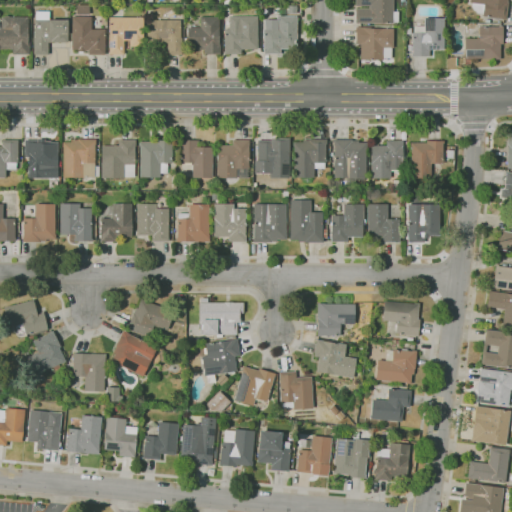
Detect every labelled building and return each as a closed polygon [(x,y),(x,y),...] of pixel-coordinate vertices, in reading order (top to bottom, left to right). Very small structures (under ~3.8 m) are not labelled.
[(392,23),(355,23),(356,8),(369,8),(369,6),(355,6),(355,0),(392,0),(392,11),(398,11),(398,22),(392,22),(392,23)] [(505,19),(482,16),(483,14),(478,13),(471,7),(472,3),(469,2),(469,0),(506,0),(506,2),(508,2),(507,9),(506,9),(505,19)] [(33,54),(33,37),(35,37),(34,20),(36,20),(36,11),(49,11),(49,19),(67,19),(67,33),(67,42),(47,42),(47,54),(33,54)] [(29,54),(12,54),(12,50),(0,50),(0,27),(1,27),(1,17),(4,17),(5,15),(8,16),(9,17),(28,17),(28,39),(29,39),(29,54)] [(104,54),(88,54),(88,50),(84,49),(84,51),(85,51),(85,52),(83,52),(83,51),(78,51),(78,49),(71,49),(72,16),(91,17),(91,29),(105,29),(104,54)] [(240,54),(224,54),(224,29),(225,29),(225,20),(238,20),(238,16),(257,16),(257,49),(254,49),(245,49),(240,49),(240,54)] [(264,54),(263,29),(277,28),(277,16),(296,16),(297,48),(279,49),(279,53),(264,54)] [(123,55),(108,55),(108,17),(142,17),(142,47),(130,47),(130,40),(123,40),(123,55)] [(220,54),(203,54),(203,49),(188,50),(188,44),(184,44),(184,38),(187,38),(187,27),(200,27),(200,17),(218,17),(219,39),(220,39),(220,54)] [(429,56),(410,56),(410,53),(411,53),(412,33),(413,33),(413,26),(424,26),(424,18),(444,18),(444,42),(447,42),(446,48),(444,48),(444,50),(429,49),(429,56)] [(182,55),(167,55),(167,43),(147,43),(147,20),(180,20),(180,37),(181,37),(182,55)] [(471,64),(465,64),(465,58),(467,58),(464,58),(465,39),(479,39),(479,26),(498,26),(498,25),(503,25),(502,44),(500,44),(500,58),(471,58),(471,64)] [(383,59),(361,59),(361,44),(356,44),(356,27),(371,27),(371,28),(393,28),(393,47),(391,47),(391,58),(382,58),(383,59)] [(289,178),(269,178),(270,173),(254,173),(255,161),(257,161),(257,140),(270,140),(270,139),(278,139),(278,140),(278,138),(289,138),(289,178)] [(57,178),(28,177),(29,157),(24,157),(24,140),(36,140),(36,139),(45,139),(45,141),(50,141),(50,142),(57,142),(57,178)] [(94,178),(63,177),(63,147),(62,147),(62,142),(71,142),(71,140),(78,140),(78,139),(95,139),(95,144),(95,163),(94,163),(94,166),(98,166),(98,176),(94,176),(94,178)] [(325,149),(325,163),(324,163),(324,168),(314,168),(314,177),(294,177),(294,157),(294,147),(293,147),(293,142),(303,142),(303,140),(308,140),(308,139),(326,139),(326,144),(325,144),(325,149)] [(358,140),(358,142),(366,142),(366,147),(365,147),(365,152),(367,152),(367,157),(365,157),(365,178),(364,178),(364,180),(355,180),(355,183),(348,183),(348,177),(334,177),(334,144),(333,144),(333,140),(351,139),(351,140),(358,140)] [(5,177),(0,177),(0,146),(2,146),(2,140),(17,140),(17,162),(16,162),(16,169),(5,169),(5,177)] [(124,178),(101,178),(101,175),(98,175),(99,162),(101,162),(101,146),(118,146),(118,140),(134,140),(134,177),(124,177),(124,178)] [(159,177),(140,177),(140,147),(139,147),(139,142),(155,142),(155,140),(172,140),(172,143),(171,143),(171,163),(167,163),(167,173),(159,173),(159,177)] [(212,177),(192,177),(192,162),(191,162),(191,165),(184,165),(184,163),(180,163),(180,143),(178,143),(178,140),(198,140),(198,147),(212,147),(212,177)] [(247,177),(236,177),(217,177),(217,145),(232,145),(232,140),(249,140),(249,168),(247,168),(247,177)] [(390,178),(371,178),(371,163),(370,163),(370,146),(386,145),(386,141),(402,140),(403,170),(390,170),(390,178)] [(430,178),(411,178),(411,148),(410,148),(410,143),(426,143),(426,141),(443,141),(443,143),(442,143),(442,163),(430,163),(430,178)] [(511,204),(509,204),(510,199),(499,198),(500,188),(504,189),(506,172),(511,172),(511,204)] [(322,242),(305,243),(305,241),(298,241),(298,239),(289,239),(289,234),(290,234),(290,200),(310,200),(310,212),(322,212),(322,229),(326,229),(326,238),(322,238),(322,242)] [(91,241),(73,241),(73,239),(74,239),(74,235),(59,234),(59,203),(79,203),(79,208),(91,208),(91,241)] [(131,203),(131,237),(116,237),(116,241),(101,241),(100,236),(100,218),(109,218),(109,214),(106,214),(106,206),(112,206),(112,204),(131,203)] [(168,241),(152,241),(152,235),(136,235),(136,203),(156,204),(156,208),(168,208),(168,241)] [(14,237),(15,237),(15,241),(0,241),(0,204),(3,204),(3,218),(15,218),(14,237)] [(54,234),(55,234),(55,239),(45,239),(45,241),(40,241),(40,242),(22,242),(22,237),(23,237),(23,218),(35,218),(35,204),(54,204),(54,234)] [(209,241),(176,241),(176,237),(177,237),(177,235),(175,235),(175,231),(177,231),(177,219),(178,219),(178,213),(189,213),(189,204),(208,204),(208,235),(209,235),(209,241)] [(245,241),(228,241),(228,236),(213,236),(213,204),(233,204),(233,208),(245,208),(245,241)] [(270,242),(253,242),(253,237),(254,237),(253,204),(285,204),(285,235),(286,235),(286,239),(276,239),(276,241),(270,241),(270,242)] [(330,242),(330,215),(343,215),(343,204),(362,204),(362,225),(365,225),(365,231),(362,231),(362,236),(347,236),(347,242),(330,242)] [(399,242),(382,241),(382,235),(367,235),(367,204),(387,204),(387,219),(399,219),(399,242)] [(407,242),(407,204),(439,204),(439,235),(428,235),(428,238),(424,238),(423,242),(407,242)] [(511,250),(497,248),(500,230),(511,231),(511,250)] [(511,289),(492,287),(495,265),(511,267),(511,289)] [(511,329),(501,328),(504,309),(486,306),(488,291),(503,293),(511,294),(511,329)] [(216,337),(216,335),(202,335),(202,333),(200,333),(200,322),(199,322),(199,302),(200,302),(200,298),(207,298),(207,302),(224,302),(232,302),(243,302),(243,313),(240,313),(240,322),(236,322),(236,334),(221,334),(221,337),(216,337)] [(148,337),(131,330),(132,327),(128,325),(133,312),(135,307),(137,308),(141,299),(174,313),(166,330),(153,325),(148,337)] [(17,336),(14,324),(8,326),(3,307),(33,300),(36,314),(41,313),(40,312),(43,311),(47,329),(25,335),(25,334),(17,336)] [(417,336),(396,334),(396,332),(387,331),(387,321),(382,320),(383,301),(414,304),(414,303),(418,303),(417,319),(419,319),(417,336)] [(320,336),(317,336),(317,320),(316,320),(316,303),(354,304),(354,324),(340,324),(339,335),(320,335),(320,336)] [(511,368),(482,364),(482,362),(481,362),(485,329),(511,332),(511,368)] [(34,377),(24,358),(37,352),(32,342),(50,332),(52,331),(60,346),(58,348),(65,361),(61,364),(61,363),(59,364),(60,366),(54,369),(52,367),(34,377)] [(142,377),(108,359),(123,331),(157,348),(142,377)] [(207,384),(206,376),(204,376),(202,364),(201,364),(200,359),(202,359),(201,356),(206,356),(204,344),(216,342),(231,340),(230,340),(237,339),(239,355),(234,356),(236,371),(214,374),(215,382),(207,384)] [(352,378),(316,372),(318,357),(313,356),(316,340),(345,344),(343,356),(355,358),(352,378)] [(410,383),(406,383),(406,382),(377,380),(378,360),(392,361),(393,350),(400,350),(400,348),(407,349),(407,351),(412,351),(412,350),(416,351),(415,369),(413,369),(413,375),(410,374),(410,383)] [(103,391),(84,391),(84,377),(72,376),(73,353),(76,353),(76,352),(85,353),(105,353),(103,391)] [(261,406),(253,404),(253,406),(233,400),(243,366),(258,370),(258,368),(275,373),(274,376),(273,376),(266,401),(263,400),(261,406)] [(508,406),(476,402),(477,391),(478,381),(479,381),(480,369),(511,372),(511,389),(510,389),(508,406)] [(293,409),(293,407),(282,408),(282,402),(280,403),(279,372),(295,371),(295,378),(311,377),(312,408),(293,409)] [(221,386),(216,381),(223,374),(228,379),(221,386)] [(122,401),(106,401),(106,387),(119,387),(119,396),(122,396),(122,401)] [(401,421),(370,418),(372,399),(387,401),(388,388),(410,391),(409,407),(402,406),(401,421)] [(221,411),(211,410),(205,404),(219,390),(230,402),(221,411)] [(333,415),(328,409),(333,404),(339,410),(333,415)] [(505,445),(487,442),(487,443),(471,441),(475,406),(510,411),(505,445)] [(6,446),(0,445),(0,409),(5,410),(5,408),(25,410),(21,442),(6,441),(6,446)] [(58,451),(36,449),(36,442),(26,441),(29,410),(49,412),(49,411),(61,412),(60,428),(58,451)] [(98,454),(65,451),(66,447),(67,447),(67,446),(66,446),(66,442),(67,442),(69,429),(80,430),(81,416),(82,416),(82,415),(101,417),(98,448),(99,448),(98,454)] [(134,457),(118,456),(119,450),(103,449),(106,417),(125,419),(125,426),(136,427),(135,434),(136,434),(134,457)] [(211,465),(194,463),(179,461),(183,424),(194,425),(194,423),(200,424),(200,417),(215,418),(211,461),(212,461),(211,465)] [(159,460),(143,458),(145,436),(157,437),(159,422),(178,423),(175,455),(159,453),(159,460)] [(236,466),(219,465),(222,442),(223,442),(224,430),(235,431),(235,429),(254,431),(251,461),(252,461),(252,466),(236,464),(236,466)] [(288,471),(270,470),(271,463),(257,462),(259,431),(281,432),(280,441),(289,442),(288,448),(289,448),(288,469),(289,469),(288,471)] [(311,474),(296,472),(298,450),(310,451),(311,436),(331,438),(327,476),(311,474)] [(365,479),(346,477),(347,473),(333,472),(334,465),(331,464),(332,458),(334,459),(336,438),(354,440),(354,439),(369,440),(368,457),(366,457),(364,475),(365,475),(365,479)] [(390,481),(374,480),(375,475),(377,448),(389,449),(389,443),(409,445),(406,478),(391,477),(390,481)] [(505,483),(467,478),(469,461),(488,464),(488,463),(488,462),(488,459),(489,459),(489,455),(489,450),(490,450),(490,448),(509,450),(505,483)] [(499,511),(458,511),(460,498),(471,500),(472,497),(463,496),(465,483),(503,488),(499,511)]
